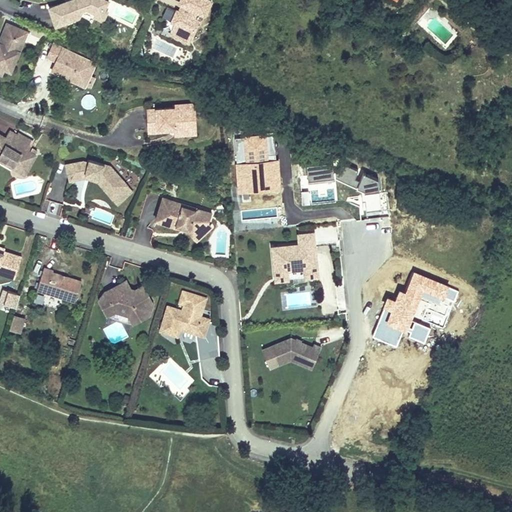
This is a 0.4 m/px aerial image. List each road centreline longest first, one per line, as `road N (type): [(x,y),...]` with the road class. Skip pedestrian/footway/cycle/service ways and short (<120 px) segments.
road 1 (residential): [(367,240),(354,272),(354,359),(310,459),(260,450),(240,435),(228,298),(215,279),(0,209)]
road 2 (track): [(511,511),(426,481),(310,459)]
